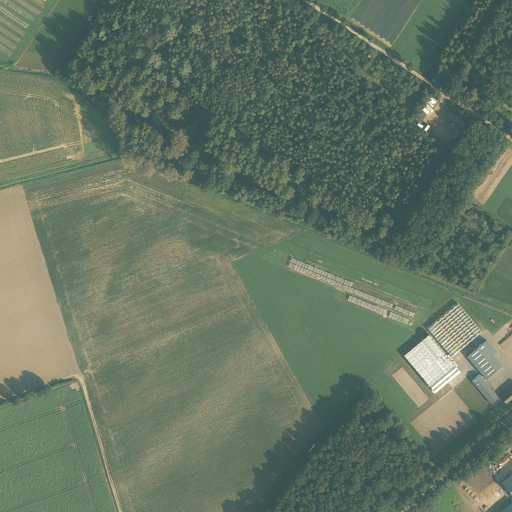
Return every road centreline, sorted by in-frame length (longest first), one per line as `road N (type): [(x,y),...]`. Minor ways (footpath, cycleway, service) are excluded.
road 1 (track): [(302,0),(511,139)]
road 2 (track): [(120,511),(78,377),(0,401)]
road 3 (track): [(266,511),(364,393)]
road 4 (primary): [(402,511),(511,419)]
